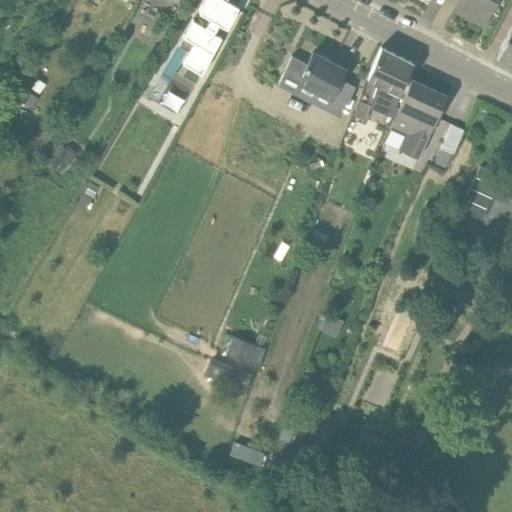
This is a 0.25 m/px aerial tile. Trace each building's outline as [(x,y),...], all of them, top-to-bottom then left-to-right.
[(220,0),(203,0),(201,4),(197,12),(208,17),(203,25),(192,19),(182,36),(193,42),(182,62),(201,73),(220,38),(211,32),(217,22),(226,27),(235,9),(220,0)] [(482,24),(495,0),(458,0),(454,9),(482,24)] [(511,65),(511,26),(496,56),(511,65)] [(412,63),(381,47),(364,79),(377,85),(372,97),(391,105),(412,63)] [(306,64),(291,56),(282,72),(329,96),(339,77),(357,86),(364,71),(351,65),(348,71),(343,69),(312,53),(306,64)] [(184,103),(194,84),(174,73),(165,90),(155,84),(147,98),(159,104),(168,90),(184,99),(183,103),(184,103)] [(409,79),(387,127),(406,135),(399,150),(416,158),(445,96),(409,79)] [(31,89),(38,94),(44,85),(38,80),(31,89)] [(27,92),(21,102),(31,109),(38,98),(27,92)] [(353,115),(365,120),(371,105),(359,100),(353,115)] [(452,124),(441,147),(453,153),(464,129),(452,124)] [(66,167),(77,154),(67,146),(56,158),(58,160),(65,166),(66,167)] [(65,166),(58,160),(52,166),(59,172),(65,166)] [(476,176),(500,187),(505,178),(480,166),(476,176)] [(495,199),(500,187),(476,176),(470,187),(495,199)] [(97,189),(89,184),(83,194),(91,199),(97,189)] [(490,210),(495,199),(470,187),(465,198),(490,210)] [(484,221),(490,210),(465,198),(460,210),(484,221)] [(256,346),(232,336),(224,355),(248,365),(256,346)] [(361,459),(385,468),(395,443),(372,433),(361,459)]
